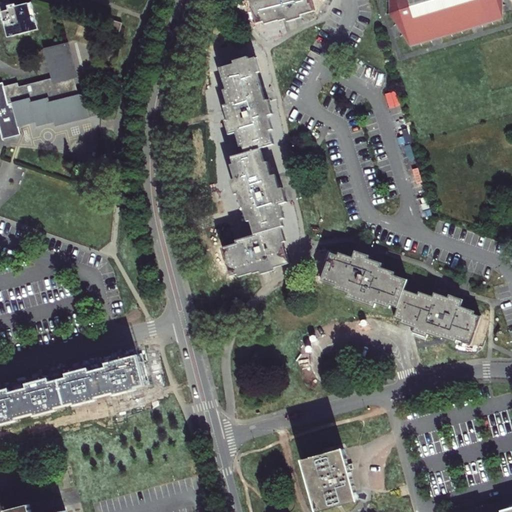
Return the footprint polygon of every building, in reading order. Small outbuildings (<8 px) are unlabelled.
[(249,0),(257,24),(264,22),(265,25),(279,21),(280,22),(287,20),(288,23),(295,21),(302,19),(301,16),(316,12),(312,0),(249,0)] [(390,0),(391,12),(411,45),(429,40),(501,18),(500,0),(390,0)] [(9,11),(2,12),(8,38),(39,30),(32,3),(17,7),(16,4),(8,7),(9,11)] [(122,23),(113,21),(109,33),(119,36),(122,23)] [(3,83),(0,83),(0,128),(3,140),(22,135),(19,124),(35,120),(36,124),(54,120),(55,124),(90,115),(85,93),(79,95),(67,44),(44,49),(47,61),(52,79),(19,87),(18,83),(5,87),(3,83)] [(265,163),(261,149),(275,145),(270,131),(273,130),(269,116),(273,115),(269,101),(266,101),(258,73),(261,73),(256,58),(249,60),(248,57),(234,62),(235,64),(221,69),(227,90),(224,91),(228,105),(224,106),(225,110),(228,120),(226,121),(230,135),(236,133),(241,148),(243,147),(245,154),(232,158),(234,165),(232,165),(236,179),(231,180),(236,195),(238,194),(243,208),(244,208),(248,222),(252,221),(256,235),(237,241),(237,243),(223,248),(231,277),(239,275),(240,278),(254,273),(254,274),(261,272),(262,275),(269,273),(276,271),(276,268),(289,264),(283,243),(286,243),(281,228),(284,227),(282,220),(285,219),(281,205),(288,203),(283,189),(280,189),(276,175),(272,176),(268,163),(265,163)] [(338,256),(331,253),(321,281),(336,286),(335,289),(349,294),(347,298),(374,307),(376,303),(390,308),(391,305),(398,308),(395,318),(402,320),(401,323),(408,325),(415,327),(413,332),(427,336),(428,334),(442,339),(442,337),(456,342),(457,340),(472,345),(481,317),(474,314),(475,312),(461,307),(463,300),(449,295),(448,297),(441,295),(434,292),(433,297),(419,292),(419,295),(405,290),(408,280),(394,275),(395,272),(381,268),(383,263),(369,258),(370,256),(356,251),(354,258),(339,253),(338,256)] [(10,389),(0,391),(0,425),(19,421),(18,418),(35,414),(36,416),(58,410),(58,408),(75,404),(75,406),(98,400),(97,398),(114,394),(114,396),(137,390),(136,387),(145,385),(138,355),(106,363),(107,367),(90,371),(89,368),(67,374),(68,377),(51,382),(50,378),(27,384),(28,388),(11,392),(10,389)] [(344,449),(302,460),(316,511),(319,511),(359,501),(351,475),(344,449)]
